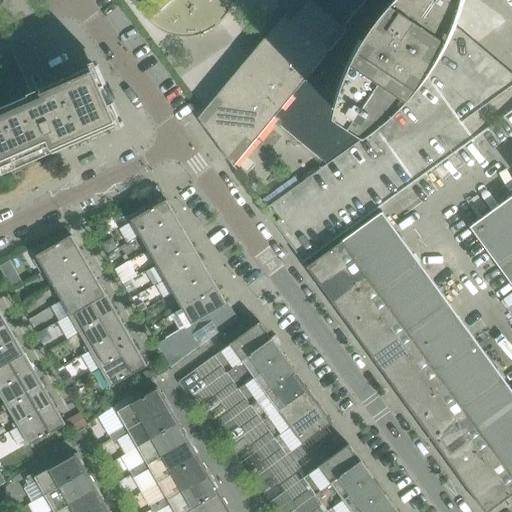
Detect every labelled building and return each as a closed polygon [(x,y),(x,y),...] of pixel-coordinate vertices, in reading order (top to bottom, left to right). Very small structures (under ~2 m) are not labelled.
[(358,58),(367,41),(377,25),(389,9),(397,0),(297,0),(198,118),(200,120),(234,167),(276,116),(283,122),(280,125),(327,164),(370,134),(339,114),(344,94),(350,76),(358,58)] [(511,74),(462,32),(456,27),(459,19),(465,1),(465,0),(397,0),(389,9),(377,25),(367,41),(358,58),(350,76),(344,94),(339,114),(370,134),(327,164),(291,190),(289,187),(286,189),(288,192),(265,209),(303,263),(511,112),(511,74)] [(0,168),(67,139),(88,130),(88,129),(109,120),(89,76),(68,86),(68,85),(0,115),(0,168)] [(511,259),(511,201),(510,199),(470,228),(500,268),(511,259)] [(141,235),(175,216),(166,200),(132,220),(132,221),(131,222),(133,221),(141,235)] [(421,265),(382,212),(344,240),(357,259),(370,276),(382,293),(421,265)] [(149,250),(184,230),(175,216),(141,235),(139,236),(139,237),(141,236),(149,250)] [(156,266),(192,245),(184,230),(149,250),(147,251),(148,252),(150,251),(158,264),(156,265),(156,266)] [(44,272),(80,251),(71,236),(37,256),(36,257),(36,258),(38,257),(46,271),(44,272)] [(116,248),(111,239),(103,244),(108,253),(116,248)] [(321,285),(357,259),(344,240),(307,267),(321,285)] [(164,280),(201,259),(192,245),(156,266),(158,265),(166,279),(164,280)] [(123,259),(118,250),(109,255),(114,264),(123,259)] [(53,287),(89,266),(80,251),(44,272),(46,271),(54,285),(52,286),(53,287)] [(174,293),(209,274),(201,259),(164,280),(165,281),(166,280),(174,293)] [(333,303),(370,276),(357,259),(321,285),(333,303)] [(511,259),(500,268),(511,285),(511,259)] [(449,304),(421,265),(382,293),(383,294),(395,311),(408,329),(410,332),(449,304)] [(61,301),(97,280),(89,266),(53,287),(55,286),(63,300),(61,301)] [(135,277),(130,268),(118,274),(124,284),(135,277)] [(183,308),(217,289),(209,274),(174,293),(173,294),(173,295),(175,294),(183,308)] [(383,294),(382,293),(370,276),(333,303),(346,320),(383,294)] [(70,316),(106,295),(97,280),(61,301),(63,300),(71,314),(69,315),(70,316)] [(192,324),(226,304),(217,289),(183,308),(181,309),(181,310),(183,309),(191,322),(189,323),(190,324),(191,323),(192,324)] [(359,338),(395,311),(383,294),(346,320),(359,338)] [(76,335),(79,333),(115,312),(106,295),(70,316),(71,315),(78,327),(73,331),(76,335)] [(150,307),(146,299),(136,305),(140,313),(150,307)] [(477,342),(449,304),(410,332),(421,346),(433,364),(439,371),(477,342)] [(371,355),(408,329),(395,311),(359,338),(371,355)] [(86,353),(90,351),(126,330),(115,312),(79,333),(80,334),(81,333),(89,345),(83,348),(86,353)] [(243,362),(273,341),(259,322),(230,344),(243,362)] [(0,348),(16,339),(7,325),(0,328),(0,348)] [(421,346),(410,332),(408,329),(371,355),(384,373),(421,346)] [(100,368),(136,347),(126,330),(90,351),(92,350),(99,363),(94,366),(96,370),(100,368)] [(0,367),(24,354),(16,339),(0,348),(0,367)] [(185,355),(177,341),(164,348),(172,363),(185,355)] [(255,378),(285,357),(273,341),(243,362),(255,378)] [(506,381),(477,342),(439,371),(446,381),(459,399),(467,409),(506,381)] [(397,390),(433,364),(421,346),(384,373),(397,390)] [(112,386),(147,366),(136,347),(100,368),(100,369),(102,368),(109,380),(104,384),(106,388),(110,386),(110,387),(112,386)] [(0,390),(34,371),(24,354),(0,367),(0,390)] [(267,395),(297,374),(285,357),(255,378),(267,395)] [(409,408),(446,381),(439,371),(433,364),(397,390),(409,408)] [(8,409),(44,389),(34,371),(0,390),(0,391),(0,392),(7,404),(2,407),(4,412),(8,409)] [(279,411),(309,390),(297,374),(267,395),(279,411)] [(422,425),(459,399),(446,381),(409,408),(422,425)] [(511,390),(506,381),(467,409),(472,416),(484,434),(497,451),(510,469),(511,471),(511,390)] [(111,440),(168,406),(158,388),(117,411),(125,426),(109,436),(111,440)] [(15,429),(18,427),(54,406),(44,389),(8,409),(9,410),(10,409),(17,421),(12,425),(15,429)] [(291,428),(321,407),(309,390),(279,411),(291,428)] [(435,443),(472,416),(467,409),(459,399),(422,425),(435,443)] [(31,445),(65,425),(54,406),(18,427),(19,428),(20,427),(27,439),(22,442),(25,447),(28,445),(29,445),(30,445),(31,445)] [(138,448),(179,424),(168,406),(111,440),(113,443),(130,434),(138,448)] [(303,445),(333,423),(321,407),(291,428),(303,445)] [(87,425),(80,414),(65,424),(71,435),(87,425)] [(448,460),(484,434),(472,416),(435,443),(448,460)] [(179,424),(138,448),(145,461),(129,471),(131,475),(189,441),(179,424)] [(460,478),(497,451),(484,434),(448,460),(460,478)] [(158,483),(199,459),(189,441),(131,475),(134,479),(150,469),(158,483)] [(332,484),(362,463),(348,445),(319,466),(332,484)] [(473,495),(510,469),(497,451),(460,478),(473,495)] [(45,496),(86,472),(75,453),(35,477),(33,474),(24,479),(29,487),(37,482),(45,496)] [(151,510),(209,477),(199,459),(158,483),(166,497),(149,506),(151,510)] [(344,501),(374,479),(362,463),(332,484),(344,501)] [(485,511),(488,511),(511,494),(511,471),(510,469),(473,495),(485,511)] [(57,511),(96,490),(86,472),(45,496),(53,510),(48,511),(57,511)] [(174,511),(188,511),(220,494),(209,477),(151,510),(152,511),(157,511),(170,505),(174,511)] [(352,511),(363,511),(386,496),(374,479),(344,501),(352,511)] [(98,511),(106,507),(96,490),(57,511),(98,511)] [(229,511),(220,494),(188,511),(229,511)] [(397,511),(386,496),(363,511),(397,511)]
